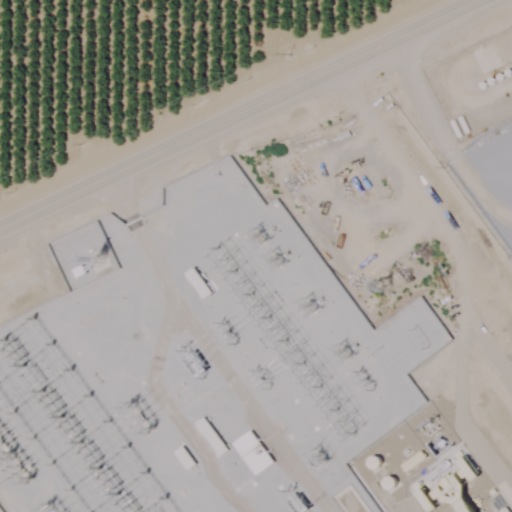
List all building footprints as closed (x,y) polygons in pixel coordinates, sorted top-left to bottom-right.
[(205,297),(213,290),(194,265),(186,272),(205,297)] [(229,448),(205,415),(196,422),(221,455),(229,448)] [(234,440),(254,475),(274,463),(254,428),(234,440)] [(190,467),(197,460),(182,444),(175,451),(190,467)] [(401,463),(405,470),(426,456),(422,449),(401,463)] [(472,507),(461,481),(459,485),(453,483),(450,491),(446,482),(448,483),(450,478),(454,479),(456,476),(448,473),(445,481),(441,483),(436,496),(465,506),(463,510),(467,511),(471,511),(473,511),(474,511),(477,511),(476,508),(472,507)]
